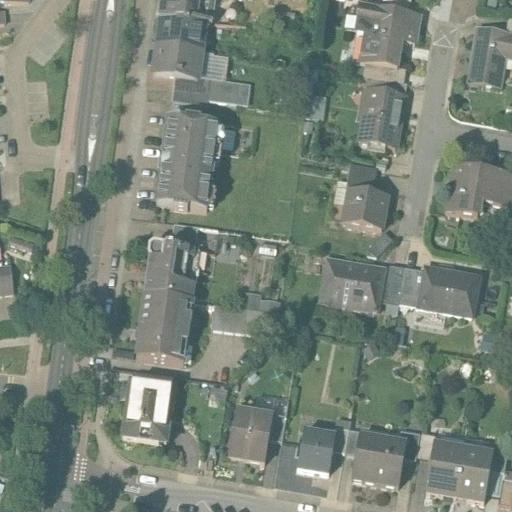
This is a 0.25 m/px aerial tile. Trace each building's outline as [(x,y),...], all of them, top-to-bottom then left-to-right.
[(0,0),(0,8),(29,7),(28,0),(0,0)] [(176,25),(206,29),(207,29),(210,0),(167,0),(166,12),(159,14),(157,24),(161,25),(176,27),(176,25)] [(405,0),(387,0),(385,9),(409,13),(411,1),(405,0)] [(363,41),(359,67),(395,73),(400,45),(414,48),(415,39),(414,38),(417,21),(358,10),(355,29),(358,29),(356,40),(363,41)] [(199,82),(206,29),(176,25),(176,27),(161,25),(153,79),(175,82),(198,85),(199,82)] [(511,40),(506,40),(477,35),(467,88),(501,93),(506,64),(511,64),(511,40)] [(198,85),(175,82),(171,107),(207,112),(211,84),(199,82),(198,85)] [(357,145),(394,152),(399,124),(395,124),(399,100),(371,95),(366,121),(362,120),(357,145)] [(185,127),(169,124),(156,208),(173,211),(173,214),(187,216),(187,213),(205,216),(218,131),(200,128),(200,126),(186,124),(185,127)] [(344,195),(348,196),(348,194),(370,198),(374,173),(349,168),(344,195)] [(511,183),(511,178),(454,169),(446,217),(477,222),(479,208),(506,212),(507,212),(510,197),(511,183)] [(348,196),(342,228),(379,234),(384,201),(370,198),(348,194),(348,196)] [(171,250),(197,252),(199,228),(173,226),(171,250)] [(34,248),(4,237),(1,245),(31,256),(34,248)] [(366,261),(377,263),(392,245),(383,237),(368,254),(366,261)] [(164,251),(162,249),(154,248),(150,251),(149,261),(152,264),(149,284),(147,286),(145,298),(147,301),(188,307),(192,307),(194,291),(196,290),(198,277),(196,275),(199,256),(164,251)] [(0,263),(1,272),(10,270),(12,286),(16,286),(13,261),(0,263)] [(351,305),(350,312),(375,316),(382,275),(328,266),(322,307),(335,309),(336,302),(351,305)] [(0,271),(0,282),(2,300),(13,298),(12,286),(10,270),(1,272),(0,271)] [(398,310),(405,273),(389,271),(383,308),(398,310)] [(480,281),(425,272),(418,314),(473,323),(480,281)] [(417,275),(405,273),(398,310),(411,312),(417,275)] [(188,307),(147,301),(143,324),(140,323),(135,354),(139,354),(137,363),(183,370),(184,368),(180,368),(183,348),(186,349),(190,321),(186,320),(188,307)] [(267,341),(269,339),(272,318),(213,310),(210,333),(267,341)] [(502,322),(494,367),(511,369),(511,324),(504,323),(502,322)] [(130,389),(122,442),(158,447),(162,419),(170,420),(173,395),(130,389)] [(237,417),(229,462),(264,468),(269,444),(271,428),(254,425),(255,420),(237,417)] [(285,425),(272,423),(271,428),(269,444),(282,446),(285,425)] [(331,456),(343,458),(348,435),(335,433),(333,441),(331,456)] [(348,435),(343,458),(355,461),(357,448),(359,448),(361,437),(348,435)] [(304,436),(298,475),(327,480),(331,456),(333,441),(304,436)] [(405,450),(403,465),(414,467),(419,439),(401,436),(399,449),(405,450)] [(355,461),(350,485),(398,493),(403,465),(405,450),(399,449),(374,445),(373,451),(359,448),(357,448),(355,461)] [(433,449),(425,497),(454,501),(462,454),(433,449)] [(462,454),(454,501),(483,506),(491,458),(462,454)] [(498,509),(510,511),(511,499),(511,484),(502,483),(498,509)]
